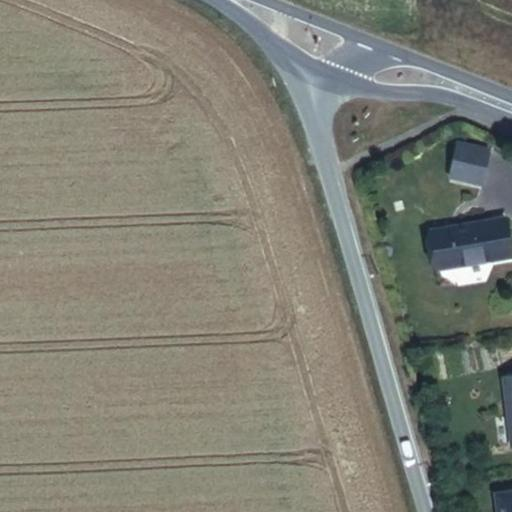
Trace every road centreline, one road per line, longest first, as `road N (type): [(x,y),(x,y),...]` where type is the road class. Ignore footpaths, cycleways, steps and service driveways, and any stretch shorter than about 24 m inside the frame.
road 1 (tertiary): [(320,77),(312,106),(319,138),(424,511)]
road 2 (secondary): [(383,47),(260,0)]
road 3 (secondary): [(320,77),(374,91),(420,92),(437,82)]
